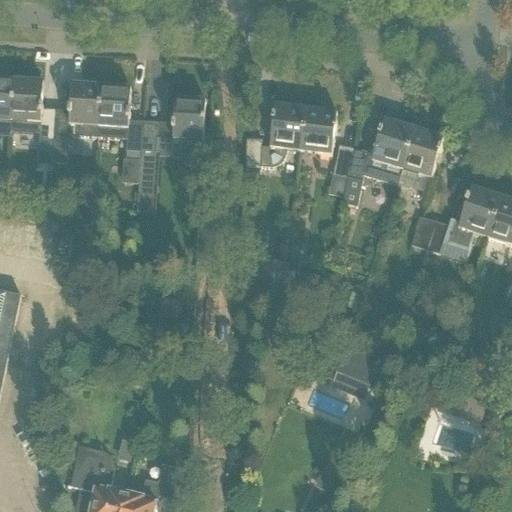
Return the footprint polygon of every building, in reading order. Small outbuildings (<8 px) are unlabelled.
[(0,133),(11,134),(11,124),(14,86),(1,85),(2,82),(0,82),(0,133)] [(11,124),(11,134),(39,136),(38,141),(54,142),(56,112),(43,111),(44,110),(42,109),(44,85),(27,84),(27,87),(14,86),(11,124)] [(54,142),(53,151),(68,152),(69,143),(69,138),(98,140),(99,130),(101,92),(89,91),(89,88),(72,87),(70,111),(69,111),(69,113),(56,112),(54,142)] [(99,130),(98,140),(126,142),(125,153),(141,154),(143,124),(129,123),(129,122),(130,122),(131,115),(130,115),(131,91),(114,90),(114,93),(101,92),(99,130)] [(141,154),(138,199),(152,200),(155,155),(173,156),(174,142),(186,143),(203,144),(204,138),(204,132),(206,104),(176,102),(175,114),(166,113),(166,125),(143,124),(141,154)] [(274,125),(270,151),(269,151),(268,151),(267,152),(266,153),(266,158),(269,158),(268,171),(277,170),(280,167),(283,164),(285,160),(287,153),(301,155),(306,115),(294,113),(295,111),(276,108),(274,119),(273,119),(272,125),(274,125)] [(318,116),(306,115),(301,155),(332,159),(335,133),(337,133),(338,127),(336,127),(337,116),(318,113),(318,116)] [(348,181),(342,207),(357,210),(363,184),(364,180),(398,190),(403,174),(415,135),(403,131),(403,128),(385,123),(382,133),(380,133),(378,139),(380,139),(376,150),(371,149),(369,155),(354,152),(348,181)] [(415,135),(403,174),(432,182),(439,158),(441,158),(443,152),(441,151),(444,141),(426,135),(425,138),(415,135)] [(247,141),(245,171),(261,172),(263,142),(247,141)] [(348,181),(354,152),(339,148),(333,178),(348,181)] [(467,207),(461,225),(456,224),(448,250),(467,256),(473,236),(488,241),(501,203),(490,199),(491,196),(472,190),(469,201),(467,200),(465,206),(467,207)] [(511,206),(511,207),(501,203),(488,241),(511,249),(511,206)] [(426,254),(435,225),(420,220),(411,249),(426,254)] [(449,230),(435,225),(426,254),(441,259),(449,230)] [(280,246),(278,261),(286,262),(288,247),(280,246)] [(261,266),(261,283),(260,302),(286,303),(288,267),(261,266)] [(300,273),(299,286),(312,287),(313,274),(300,273)] [(325,275),(320,291),(334,295),(339,279),(325,275)] [(0,401),(21,299),(0,295),(0,401)] [(143,333),(141,361),(156,362),(158,334),(143,333)] [(345,355),(341,354),(331,382),(368,396),(370,388),(390,396),(393,388),(385,385),(390,371),(367,362),(368,359),(347,351),(345,355)] [(484,430),(490,409),(444,390),(436,387),(433,395),(442,397),(437,415),(484,430)] [(104,455),(90,452),(80,450),(71,490),(95,495),(91,511),(122,511),(126,497),(109,493),(114,469),(114,466),(112,462),(110,459),(104,455)] [(142,501),(126,497),(122,511),(154,511),(158,498),(173,501),(179,472),(164,469),(160,486),(146,483),(142,501)]
